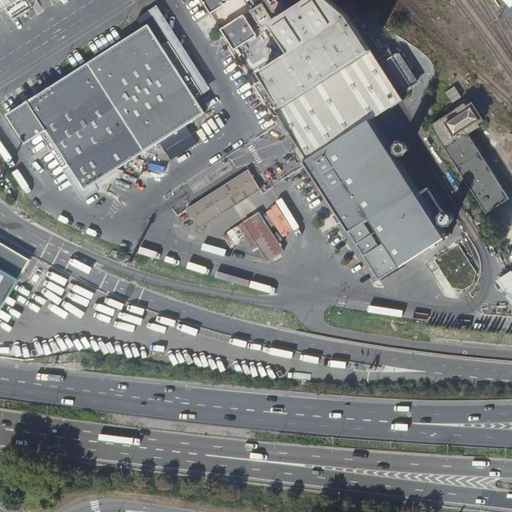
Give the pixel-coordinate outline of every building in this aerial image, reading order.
[(0,0),(0,8),(12,0),(0,0)] [(203,0),(211,13),(232,0),(203,0)] [(267,0),(259,0),(249,7),(260,25),(272,17),(270,14),(275,11),(267,0)] [(306,166),(379,280),(401,266),(401,265),(451,234),(452,233),(376,117),(404,99),(349,14),(332,0),(307,0),(272,22),(292,52),(262,71),(266,78),(258,83),(258,84),(257,85),(258,86),(266,99),(266,100),(267,100),(268,100),(269,100),(271,102),(271,103),(270,103),(270,104),(270,105),(276,115),(277,115),(278,115),(278,116),(279,115),(282,120),(282,121),(281,122),(281,123),(288,133),(288,134),(289,134),(290,134),(291,134),(292,134),(299,146),(299,147),(298,147),(298,148),(298,149),(299,150),(305,160),(303,162),(306,166)] [(285,0),(267,0),(275,11),(275,13),(288,4),(285,0)] [(221,28),(234,49),(258,35),(245,14),(221,28)] [(149,24),(7,114),(26,144),(47,130),(85,190),(96,183),(119,168),(206,113),(149,24)] [(268,56),(271,55),(273,52),(272,49),(270,47),(267,47),(265,48),(263,51),(264,54),(266,56),(268,56)] [(201,75),(193,80),(202,93),(210,88),(201,75)] [(455,86),(446,92),(453,103),(461,97),(455,86)] [(480,127),(465,103),(431,125),(487,213),(510,198),(469,134),(480,127)] [(28,144),(34,151),(43,145),(37,137),(28,144)] [(410,148),(409,144),(405,142),(401,142),(398,146),(399,150),(402,153),(407,152),(410,148)] [(119,168),(96,183),(100,189),(108,192),(109,192),(112,185),(115,186),(119,178),(122,179),(126,171),(119,168)] [(247,198),(261,189),(249,170),(187,209),(200,229),(232,208),(247,198)] [(284,251),(259,212),(243,222),(268,261),(284,251)] [(455,219),(454,215),(451,212),(446,213),(444,216),(444,221),(448,223),(452,222),(455,219)] [(0,241),(0,309),(30,259),(0,241)] [(452,263),(450,266),(448,269),(448,273),(448,277),(451,280),(454,282),(458,284),(461,283),(465,282),(468,279),(470,275),(470,272),(469,268),(467,265),(464,262),(460,261),(456,261),(452,263)]
